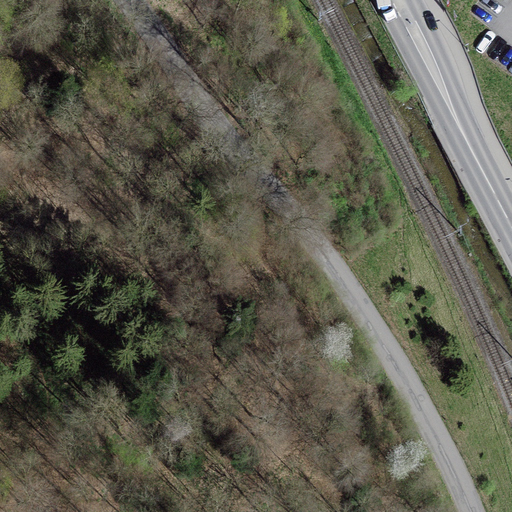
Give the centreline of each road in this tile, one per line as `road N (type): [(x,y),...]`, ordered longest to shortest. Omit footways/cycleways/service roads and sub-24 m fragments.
road 1 (unclassified): [(121,0),(338,287),(409,398),(466,511)]
road 2 (primary): [(398,0),(511,227)]
